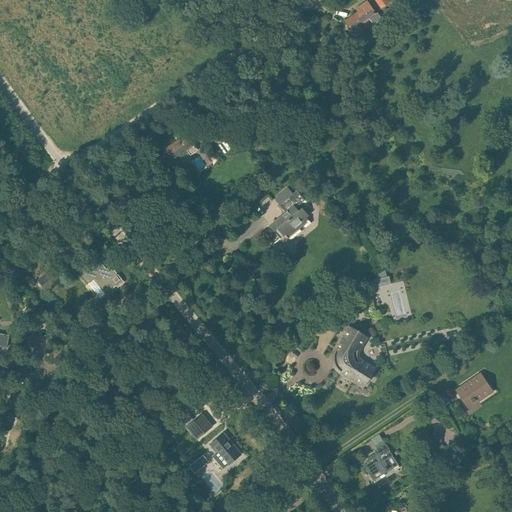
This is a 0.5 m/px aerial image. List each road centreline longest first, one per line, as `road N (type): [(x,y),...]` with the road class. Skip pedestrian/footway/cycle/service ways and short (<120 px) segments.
road 1 (unclassified): [(341,511),(0,77)]
road 2 (track): [(66,167),(312,0)]
